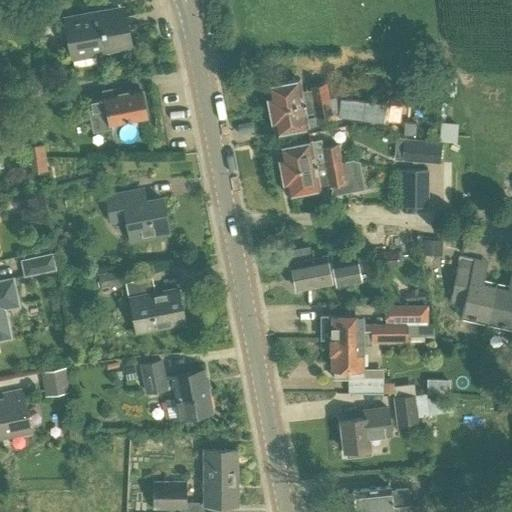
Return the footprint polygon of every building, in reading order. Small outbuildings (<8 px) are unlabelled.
[(71,53),(94,48),(95,53),(131,46),(124,13),(98,18),(97,13),(64,19),(71,53)] [(412,93),(414,76),(355,71),(353,89),(395,93),(395,92),(412,93)] [(310,90),(301,92),(298,80),(266,86),(268,97),(267,98),(269,109),(329,98),(326,83),(309,86),(310,90)] [(104,94),(90,97),(92,110),(106,107),(110,124),(112,124),(144,117),(144,114),(147,112),(145,103),(142,102),(139,89),(118,93),(117,89),(103,92),(104,94)] [(329,98),(269,109),(271,121),(273,121),(275,133),(307,127),(305,114),(314,113),(314,117),(332,114),(341,112),(339,101),(330,103),(329,98)] [(416,123),(404,122),(403,134),(415,135),(416,123)] [(281,171),(342,161),(338,145),(322,148),(321,139),(277,147),(279,159),(276,161),(277,169),(281,170),(281,171)] [(439,163),(440,142),(403,139),(401,160),(439,163)] [(28,142),(31,169),(47,167),(44,141),(28,142)] [(319,188),(319,187),(328,185),(328,186),(330,186),(332,196),(365,189),(360,161),(352,160),(342,161),(281,171),(283,183),(284,183),(286,194),(319,188)] [(411,194),(411,206),(427,206),(427,195),(428,170),(411,170),(411,179),(411,194)] [(109,221),(125,217),(129,240),(167,233),(161,198),(136,203),(134,191),(104,197),(109,221)] [(423,240),(422,255),(442,256),(442,240),(423,240)] [(310,259),(308,248),(289,251),(291,263),(290,263),(291,265),(288,268),(289,276),(294,278),(296,289),(335,282),(335,287),(362,281),(357,255),(325,262),(323,257),(310,259)] [(372,266),(397,266),(397,251),(372,251),(372,266)] [(24,277),(57,270),(53,253),(20,260),(24,277)] [(487,325),(496,284),(483,281),(487,263),(461,257),(452,300),(464,303),(460,319),(487,325)] [(496,284),(487,325),(511,330),(511,268),(511,269),(508,286),(496,284)] [(128,301),(132,300),(138,329),(185,320),(179,290),(155,294),(151,277),(125,282),(128,301)] [(0,339),(10,337),(4,308),(18,305),(12,278),(0,280),(0,339)] [(417,291),(417,289),(411,289),(411,292),(406,293),(407,304),(426,301),(424,290),(417,291)] [(378,308),(378,325),(424,325),(424,308),(378,308)] [(363,336),(363,325),(351,325),(351,317),(321,317),(321,340),(331,340),(331,342),(330,342),(349,342),(349,336),(363,336)] [(425,337),(424,325),(378,325),(363,325),(363,336),(349,336),(349,342),(330,342),(330,354),(331,354),(331,369),(333,369),(333,379),(347,380),(348,394),(379,393),(379,395),(415,395),(414,383),(394,386),(393,382),(383,383),(383,369),(362,369),(362,345),(371,345),(371,343),(407,343),(407,337),(425,337)] [(440,337),(439,348),(450,349),(451,338),(440,337)] [(203,370),(171,376),(172,377),(164,379),(160,359),(141,363),(146,392),(166,388),(166,386),(173,385),(180,417),(211,411),(203,370)] [(45,397),(70,392),(66,367),(41,372),(45,397)] [(124,369),(126,380),(135,379),(133,368),(124,369)] [(2,394),(4,401),(0,401),(0,435),(29,430),(21,390),(2,394)] [(415,396),(415,395),(392,395),(396,426),(419,423),(418,418),(429,416),(427,399),(426,395),(415,396)] [(364,418),(340,421),(344,452),(346,451),(347,458),(370,455),(369,449),(369,448),(368,435),(389,432),(386,407),(381,408),(363,410),(364,418)] [(136,442),(116,448),(119,458),(139,452),(136,442)] [(203,449),(203,504),(236,504),(236,449),(203,449)] [(431,471),(431,473),(431,477),(430,477),(430,493),(459,493),(460,508),(477,506),(476,489),(476,487),(482,486),(482,478),(476,479),(476,478),(458,478),(458,476),(431,471)] [(152,481),(152,510),(179,510),(179,511),(197,511),(198,502),(187,502),(187,481),(152,481)] [(390,490),(389,486),(352,491),(352,494),(349,496),(350,503),(353,506),(353,511),(413,511),(413,504),(410,504),(409,490),(406,488),(390,490)]
